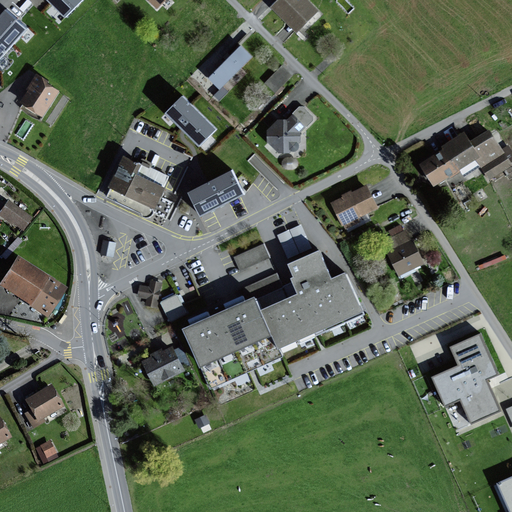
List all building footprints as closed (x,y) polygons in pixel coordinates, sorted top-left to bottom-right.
[(83,0),(42,0),(63,20),(83,0)] [(145,0),(157,11),(167,0),(145,0)] [(304,0),(279,0),(271,8),(296,34),(318,13),(304,0)] [(0,58),(27,28),(6,9),(0,14),(0,58)] [(239,48),(208,79),(218,89),(250,58),(239,48)] [(267,81),(277,90),(292,74),(281,64),(267,81)] [(45,82),(35,76),(26,90),(28,91),(20,104),(42,117),(56,93),(43,85),(45,82)] [(217,129),(183,97),(165,115),(199,148),(217,129)] [(278,121),(267,133),(268,144),(281,155),(299,153),(301,145),(303,132),(314,122),(314,118),(303,107),(299,108),(293,113),(291,121),(278,121)] [(489,179),(509,166),(510,165),(509,163),(511,160),(511,152),(508,147),(500,152),(487,132),(468,145),(462,135),(441,148),(443,151),(420,165),(433,186),(475,158),(489,179)] [(122,159),(108,189),(153,209),(166,179),(122,159)] [(231,172),(186,194),(199,219),(244,196),(231,172)] [(365,188),(331,204),(344,230),(358,223),(356,219),(375,210),(365,188)] [(33,216),(11,201),(2,213),(24,228),(33,216)] [(285,249),(310,240),(303,222),(278,231),(285,249)] [(406,232),(385,242),(390,251),(386,253),(398,276),(422,264),(406,232)] [(290,256),(313,247),(310,241),(287,250),(290,256)] [(114,244),(103,242),(101,255),(112,257),(114,244)] [(293,280),(290,281),(291,285),(286,287),(282,289),(276,275),(241,290),(247,304),(236,309),(198,325),(182,332),(198,367),(202,365),(211,386),(252,369),(279,358),(277,353),(357,318),(340,278),(332,282),(319,253),(287,266),(293,280)] [(49,315),(68,285),(21,256),(4,283),(34,302),(33,304),(49,315)] [(162,283),(150,281),(148,287),(139,285),(137,298),(146,300),(145,306),(157,308),(162,283)] [(176,296),(160,304),(169,323),(185,315),(176,296)] [(481,333),(448,348),(457,367),(430,379),(443,408),(459,401),(470,425),(501,411),(487,380),(499,374),(481,333)] [(172,348),(143,361),(153,384),(182,372),(172,348)] [(52,386),(29,398),(35,409),(27,413),(34,426),(46,420),(44,415),(63,405),(52,386)] [(0,417),(0,442),(11,436),(0,417)] [(51,438),(37,445),(43,460),(58,454),(51,438)] [(511,511),(511,477),(498,484),(510,511),(511,511)]
